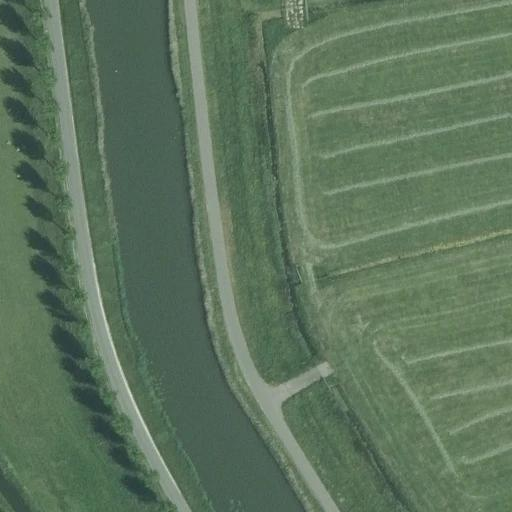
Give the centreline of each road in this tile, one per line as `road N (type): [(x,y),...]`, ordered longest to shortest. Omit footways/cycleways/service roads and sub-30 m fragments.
road 1 (unclassified): [(331,511),(250,376),(227,313),(189,0)]
road 2 (unclassified): [(183,511),(106,348),(87,270),(51,0)]
